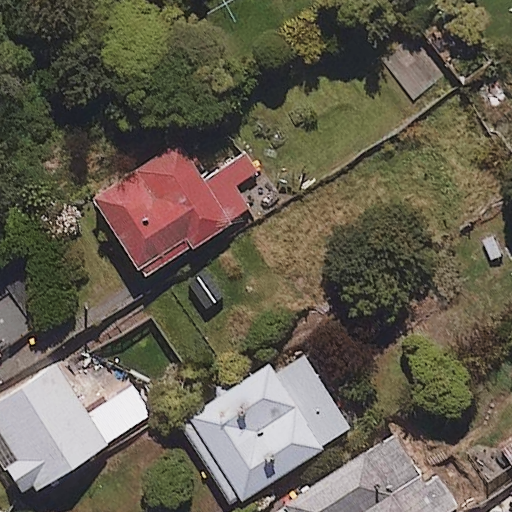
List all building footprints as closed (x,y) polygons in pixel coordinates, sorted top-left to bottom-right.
[(203,181),(181,144),(93,196),(141,276),(253,209),(239,186),(261,172),(250,153),(203,181)] [(358,427),(309,352),(275,374),(267,362),(186,414),(242,501),(358,427)] [(93,410),(60,358),(0,394),(0,431),(16,457),(4,465),(18,487),(29,481),(35,490),(154,415),(135,384),(93,410)] [(511,433),(470,458),(491,494),(511,480),(511,433)] [(426,487),(392,434),(275,509),(276,511),(451,511),(458,508),(439,479),(426,487)]
